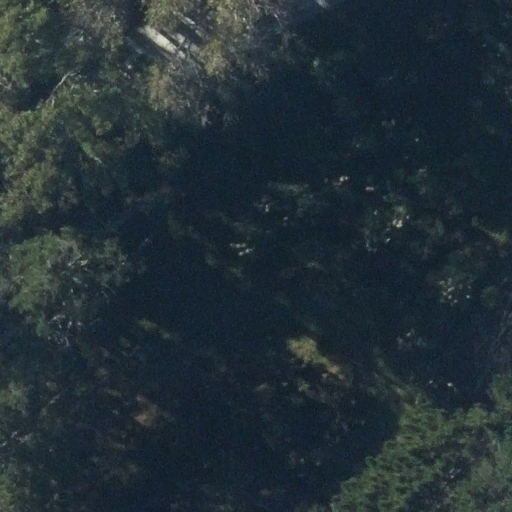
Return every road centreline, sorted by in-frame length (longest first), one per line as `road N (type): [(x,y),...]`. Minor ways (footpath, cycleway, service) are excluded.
road 1 (track): [(0,486),(207,367)]
road 2 (unclassified): [(130,0),(0,66)]
